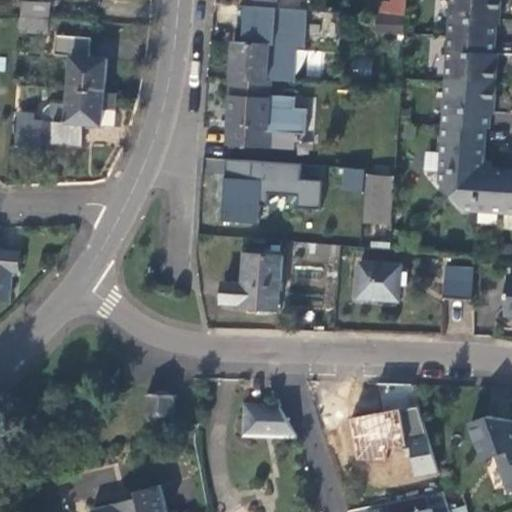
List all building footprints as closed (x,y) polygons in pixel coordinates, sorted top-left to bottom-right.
[(45,0),(18,0),(18,12),(43,13),(44,13),(45,0)] [(446,0),(444,30),(480,33),(482,19),(490,19),(491,6),(495,2),(495,0),(446,0)] [(304,8),(245,4),(243,42),(230,41),(228,79),(269,82),(293,83),(296,48),(302,49),(304,8)] [(42,26),(43,13),(18,12),(16,12),(15,25),(42,26)] [(489,33),(490,19),(482,19),(480,33),(489,33)] [(70,49),(67,82),(104,86),(107,52),(86,50),(88,31),(53,29),(51,48),(70,49)] [(480,45),(480,33),(444,30),(441,75),(486,78),(486,75),(490,70),(490,63),(487,59),(488,46),(480,45)] [(488,46),(489,33),(480,33),(480,45),(488,46)] [(485,82),(486,78),(441,75),(437,120),(472,122),(474,122),(475,109),(484,110),(485,97),(488,93),(489,86),(485,82)] [(228,79),(223,146),(266,148),(267,133),(300,135),(302,110),(289,109),(290,97),(269,96),(269,82),(228,79)] [(114,102),(115,86),(104,86),(67,82),(66,98),(51,97),(49,115),(34,114),(35,108),(18,107),(16,140),(32,142),(32,136),(81,140),(83,118),(101,120),(103,101),(114,102)] [(483,123),(484,110),(475,109),(474,122),(479,122),(483,123)] [(471,138),(472,122),(437,120),(433,178),(445,192),(484,158),(477,150),(478,138),(471,138)] [(478,138),(479,122),(474,122),(472,122),(471,138),(478,138)] [(456,205),(511,209),(511,174),(501,173),(502,166),(491,165),(484,158),(445,192),(456,205)] [(299,165),(225,160),(221,219),(257,221),(258,207),(267,208),(268,195),(296,197),(295,210),(319,212),(321,182),(298,181),(299,165)] [(511,166),(502,166),(501,173),(511,174),(511,166)] [(342,189),(361,191),(362,169),(343,168),(342,189)] [(374,210),(389,212),(391,174),(377,173),(374,210)] [(20,243),(0,242),(0,289),(10,290),(11,262),(19,262),(20,243)] [(273,305),(277,250),(242,248),(239,279),(220,278),(219,298),(238,300),(238,302),(242,302),(242,307),(267,309),(267,304),(273,305)] [(397,260),(356,257),(353,292),(373,294),(372,300),(392,301),(392,296),(395,293),(396,277),(403,277),(403,272),(396,271),(397,260)] [(440,293),(464,294),(466,263),(441,262),(440,293)] [(511,268),(502,268),(500,308),(511,308),(511,268)] [(173,391),(143,392),(142,396),(145,396),(146,409),(147,414),(151,418),(157,420),(161,420),(165,418),(169,414),(170,409),(170,404),(170,396),(173,395),(173,391)] [(414,398),(364,405),(370,454),(409,450),(412,469),(435,466),(414,398)] [(277,403),(275,399),(241,400),(241,431),(262,432),(262,422),(288,422),(277,403)] [(506,485),(511,482),(511,435),(510,431),(511,430),(511,414),(487,409),(468,415),(481,452),(493,447),(506,485)] [(288,422),(262,422),(262,432),(294,432),(288,422)] [(135,494),(89,507),(90,511),(165,511),(166,511),(157,480),(133,487),(135,494)] [(428,511),(427,505),(424,505),(421,491),(388,497),(391,511),(428,511)] [(391,511),(388,497),(381,499),(383,511),(391,511)]
